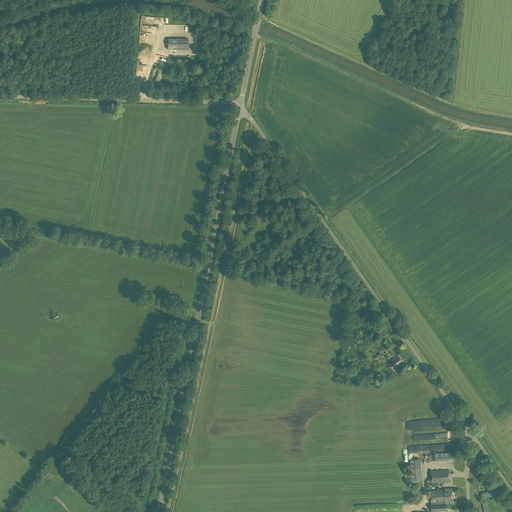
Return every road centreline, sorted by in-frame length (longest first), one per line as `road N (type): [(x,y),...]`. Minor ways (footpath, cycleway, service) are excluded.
road 1 (tertiary): [(160,511),(240,106)]
road 2 (unclassified): [(476,424),(240,106)]
road 3 (unclassified): [(240,106),(0,97)]
